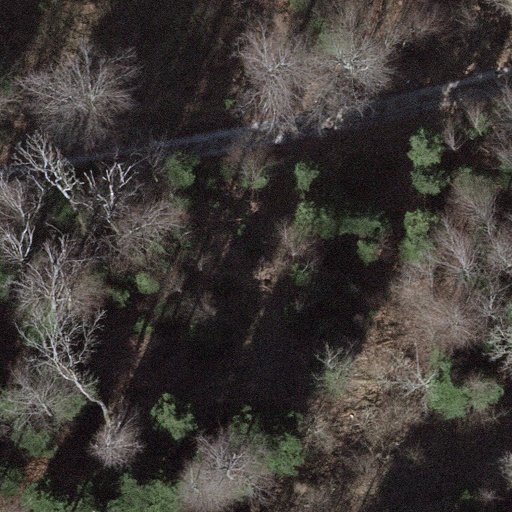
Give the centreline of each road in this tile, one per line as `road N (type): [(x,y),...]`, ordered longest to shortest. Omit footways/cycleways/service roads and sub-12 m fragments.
road 1 (track): [(511,76),(0,172)]
road 2 (track): [(511,446),(355,511)]
